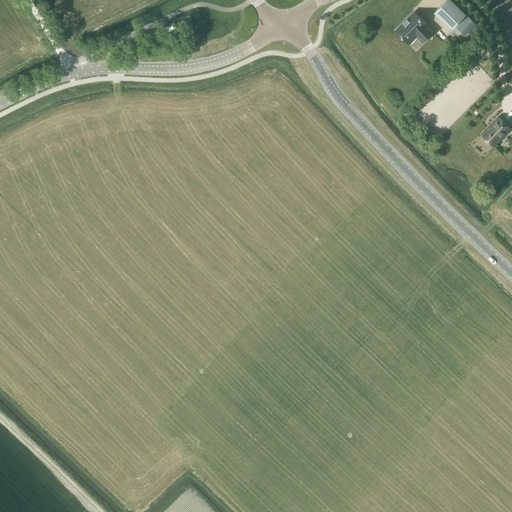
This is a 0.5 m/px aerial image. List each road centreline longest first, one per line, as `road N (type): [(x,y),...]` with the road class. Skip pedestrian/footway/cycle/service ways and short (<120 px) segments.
road 1 (secondary): [(511,273),(345,106),(297,35),(278,25)]
road 2 (tertiary): [(0,103),(76,73),(204,65),(250,48),(278,25)]
